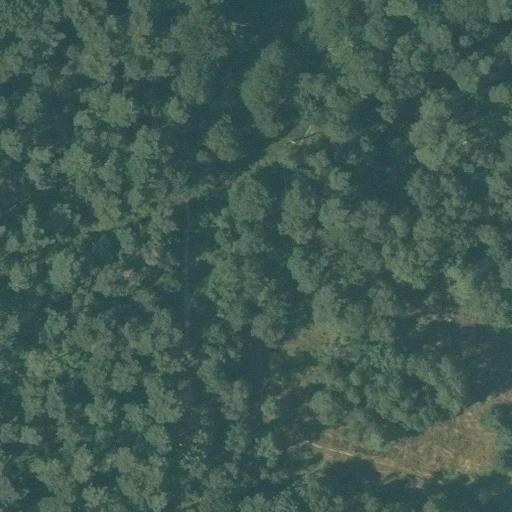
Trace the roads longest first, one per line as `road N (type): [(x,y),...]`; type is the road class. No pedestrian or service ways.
road 1 (track): [(177,261),(177,0)]
road 2 (track): [(0,314),(177,261)]
